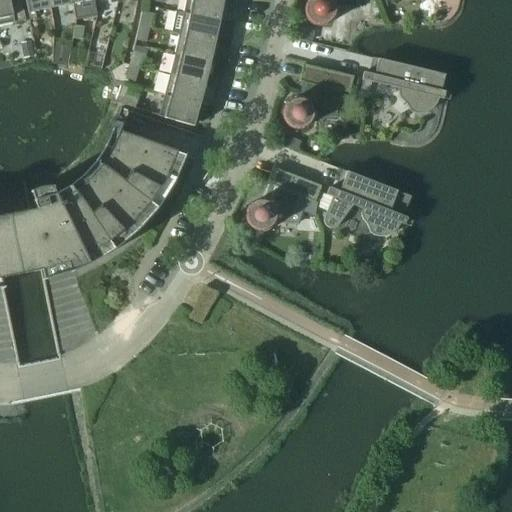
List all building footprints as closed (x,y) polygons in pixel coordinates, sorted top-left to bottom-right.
[(0,0),(0,26),(23,21),(23,22),(25,22),(20,0),(0,0)] [(34,13),(50,9),(48,0),(24,0),(29,21),(30,21),(30,20),(36,19),(34,13)] [(67,13),(73,12),(70,0),(48,0),(50,9),(66,6),(67,13)] [(78,4),(93,0),(70,0),(73,12),(79,10),(78,4)] [(219,21),(220,19),(223,0),(185,0),(183,14),(219,21)] [(309,0),(308,1),(305,6),(304,13),(305,19),(310,24),(315,27),(322,27),(328,25),(333,20),(335,14),(357,10),(358,0),(309,0)] [(138,27),(148,29),(151,15),(141,12),(138,27)] [(215,42),(215,40),(219,21),(183,14),(178,35),(215,42)] [(146,43),(148,29),(138,27),(135,41),(146,43)] [(295,28),(293,37),(304,39),(306,30),(295,28)] [(210,63),(214,44),(215,42),(178,35),(174,52),(174,55),(210,63)] [(30,41),(21,43),(24,58),(33,56),(30,41)] [(55,45),(52,62),(66,65),(69,47),(55,45)] [(128,66),(138,69),(142,55),(132,52),(128,66)] [(205,84),(207,76),(210,63),(174,55),(169,76),(205,84)] [(438,99),(443,100),(444,93),(440,92),(444,76),(377,60),(374,76),(363,73),(361,81),(398,90),(397,94),(398,97),(400,101),(403,103),(405,106),(409,112),(413,115),(420,115),(426,114),(431,110),(436,105),(438,99)] [(134,83),(138,69),(128,66),(125,80),(134,83)] [(349,94),(352,78),(303,66),(299,83),(304,84),(300,100),(293,100),(288,103),(283,108),(281,114),(282,120),(286,126),(291,130),(298,131),(304,129),(309,125),(312,119),(335,118),(339,101),(341,92),(345,93),(349,94)] [(199,105),(202,97),(205,84),(169,76),(163,96),(199,105)] [(134,109),(138,100),(124,95),(121,105),(134,109)] [(157,117),(193,127),(199,105),(163,96),(157,117)] [(52,189),(41,189),(30,193),(30,195),(31,194),(33,202),(32,202),(33,204),(35,211),(8,217),(20,276),(41,272),(42,281),(41,281),(42,282),(72,273),(88,266),(114,251),(137,232),(157,210),(173,185),(185,157),(185,156),(120,133),(128,112),(119,109),(111,132),(104,148),(95,163),(83,176),(69,187),(55,196),(52,190),(52,189)] [(288,138),(284,147),(296,152),(300,142),(288,138)] [(314,203),(320,187),(273,169),(267,185),(271,186),(264,202),(258,201),(252,203),(247,208),(244,213),(244,220),(247,226),(252,230),(258,232),(265,231),(270,228),(274,223),(297,225),(303,208),(304,208),(307,200),(314,203)] [(399,225),(404,226),(407,219),(403,217),(410,198),(346,173),(339,192),(328,188),(325,196),(331,198),(323,218),(323,222),(324,226),(327,228),(331,229),(335,229),(338,226),(352,206),(361,210),(360,213),(360,217),(362,221),(364,224),(366,226),(369,234),(373,236),(379,238),(386,237),(391,234),(396,230),(399,225)] [(0,290),(3,290),(3,289),(2,289),(0,280),(20,276),(8,217),(0,218),(0,290)] [(210,304),(216,294),(205,288),(200,299),(210,304)] [(199,301),(189,319),(200,324),(209,307),(199,301)]
